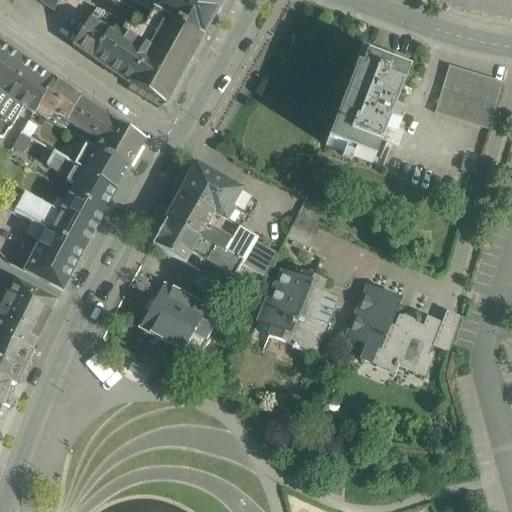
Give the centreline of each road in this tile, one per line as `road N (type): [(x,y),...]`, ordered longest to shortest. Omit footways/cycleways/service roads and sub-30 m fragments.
road 1 (residential): [(14,484),(81,317),(176,143)]
road 2 (residential): [(0,24),(176,143)]
road 3 (residential): [(353,0),(511,50)]
road 4 (residential): [(176,143),(258,0)]
